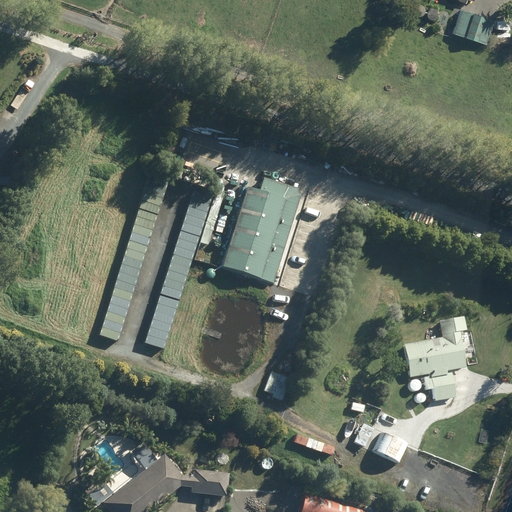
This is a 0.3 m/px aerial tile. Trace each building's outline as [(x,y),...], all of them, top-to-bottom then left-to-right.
[(458,7),(451,32),(489,42),(496,18),(458,7)] [(511,32),(499,32),(499,41),(511,40),(511,32)] [(218,262),(272,280),(301,190),(260,178),(255,191),(242,188),(218,262)] [(443,335),(403,339),(405,373),(469,366),(464,314),(441,316),(443,335)] [(270,372),(263,392),(269,395),(268,397),(281,402),(289,379),(270,372)] [(455,397),(454,372),(424,373),(424,388),(432,387),(433,398),(455,397)] [(360,423),(350,441),(364,448),(373,430),(360,423)] [(408,443),(383,431),(373,451),(398,464),(408,443)] [(162,455),(99,504),(106,511),(142,511),(178,484),(190,484),(190,493),(222,494),(222,470),(191,469),(191,475),(179,474),(162,455)] [(56,511),(57,508),(32,501),(28,511),(56,511)]
